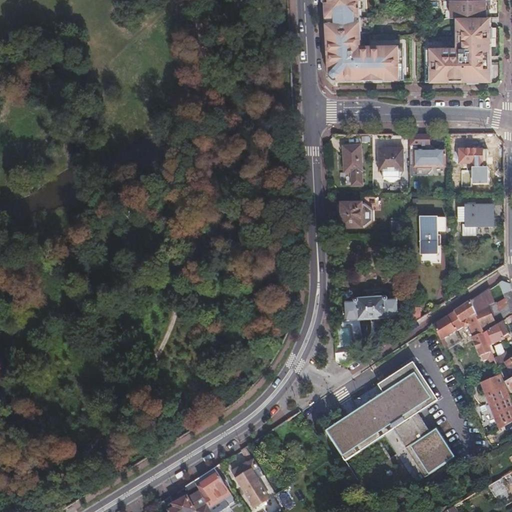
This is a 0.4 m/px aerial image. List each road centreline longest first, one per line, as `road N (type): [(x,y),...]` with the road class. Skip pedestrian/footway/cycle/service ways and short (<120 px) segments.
road 1 (secondary): [(294,368),(311,334),(319,285),(310,110)]
road 2 (residential): [(511,266),(340,377),(318,379),(294,368)]
road 3 (secondary): [(101,511),(259,412),(294,368)]
road 4 (secondary): [(511,124),(475,114),(310,110)]
road 5 (residential): [(511,129),(511,266)]
